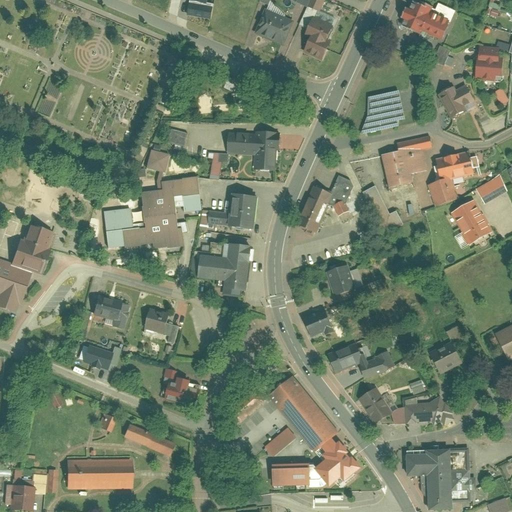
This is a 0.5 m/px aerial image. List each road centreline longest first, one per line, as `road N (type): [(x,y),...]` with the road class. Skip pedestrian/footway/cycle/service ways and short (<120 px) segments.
road 1 (residential): [(105,0),(335,100)]
road 2 (residential): [(16,352),(202,429)]
road 3 (residential): [(89,272),(196,305),(221,372)]
road 4 (secondary): [(372,455),(319,392),(287,332)]
road 5 (secondary): [(274,263),(282,220),(320,132)]
